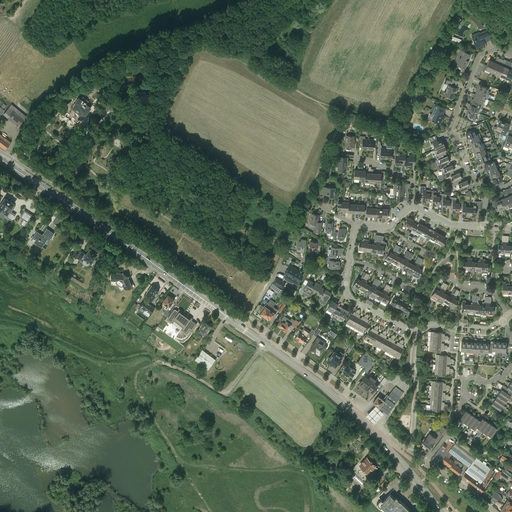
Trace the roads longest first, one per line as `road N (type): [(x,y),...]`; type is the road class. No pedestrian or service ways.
road 1 (primary): [(240,326),(0,159)]
road 2 (unclassified): [(240,326),(278,267),(341,116)]
road 3 (track): [(210,511),(136,387),(136,373),(158,363)]
road 4 (primary): [(376,436),(240,326)]
road 5 (residential): [(511,56),(478,56),(449,129),(463,167)]
road 6 (residential): [(492,511),(411,449),(376,436)]
